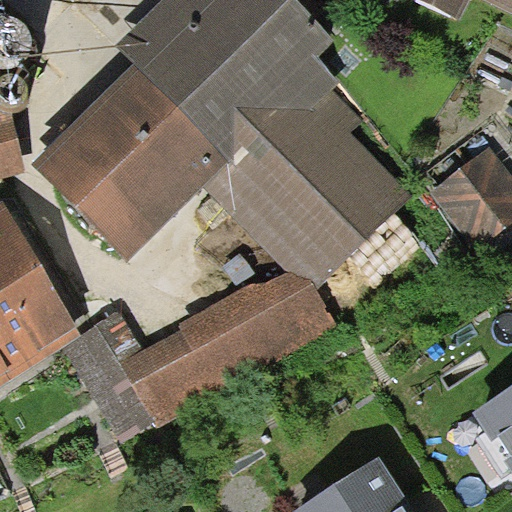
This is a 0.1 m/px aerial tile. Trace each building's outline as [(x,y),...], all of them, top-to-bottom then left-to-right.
[(328,30),(298,0),(169,0),(119,50),(133,65),(35,162),(127,260),(205,189),(289,273),(302,274),(316,291),(410,191),(352,132),(365,120),(329,83),(340,73),(313,45),(328,30)] [(511,0),(424,0),(464,19),(473,0),(511,18),(511,0)] [(0,179),(26,173),(7,101),(0,103),(0,179)] [(511,176),(496,157),(437,206),(486,264),(511,242),(511,176)] [(0,389),(66,349),(81,339),(1,218),(0,218),(0,389)] [(125,448),(335,324),(316,291),(302,274),(289,273),(266,285),(252,282),(179,324),(183,328),(147,349),(123,311),(81,339),(66,349),(125,448)] [(511,392),(472,419),(511,480),(511,392)] [(411,511),(381,465),(309,511),(411,511)]
